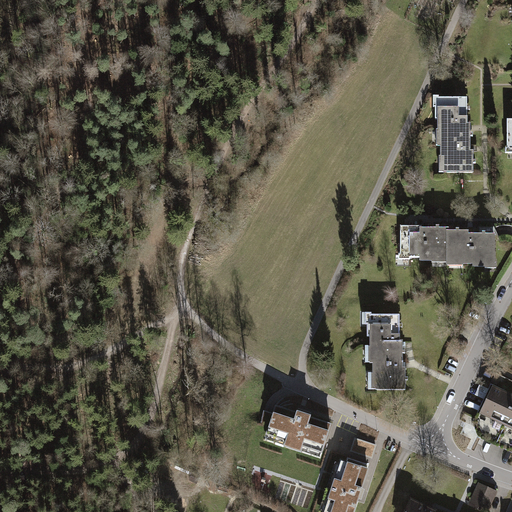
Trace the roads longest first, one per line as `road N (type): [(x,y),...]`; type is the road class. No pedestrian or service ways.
road 1 (track): [(302,385),(305,346),(465,0)]
road 2 (track): [(183,308),(188,236),(314,0)]
road 3 (track): [(0,468),(74,468),(128,451),(148,423),(183,308)]
road 4 (track): [(0,361),(65,368),(86,362),(183,308)]
road 5 (residential): [(434,447),(511,288)]
road 6 (residential): [(302,385),(434,447)]
road 7 (track): [(302,385),(237,352),(183,308)]
